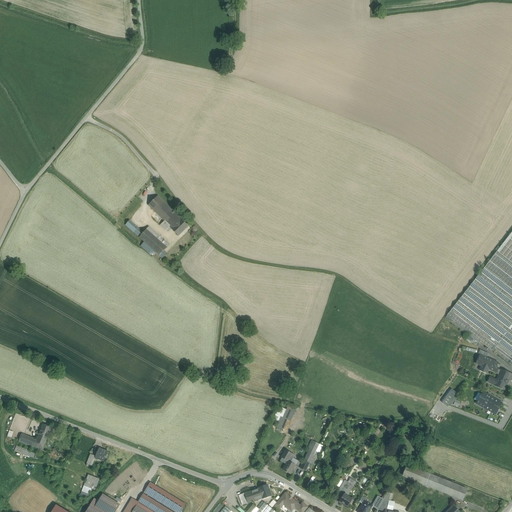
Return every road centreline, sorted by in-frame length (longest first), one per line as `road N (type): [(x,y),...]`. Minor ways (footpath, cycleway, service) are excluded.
road 1 (track): [(0,395),(226,487)]
road 2 (track): [(24,191),(143,49),(138,0)]
road 3 (track): [(158,175),(228,59),(236,0)]
road 4 (track): [(169,237),(139,203),(158,175),(124,137),(87,117)]
road 5 (residential): [(334,511),(270,474),(226,487)]
